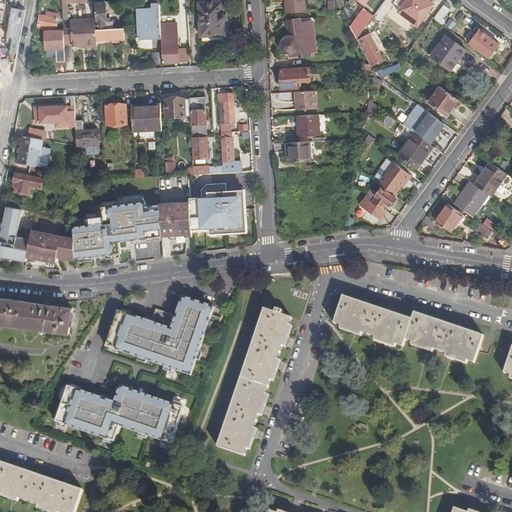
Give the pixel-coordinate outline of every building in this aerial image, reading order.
[(60,0),(62,9),(64,9),(64,3),(85,1),(85,0),(60,0)] [(306,12),(305,0),(284,0),(285,13),(306,12)] [(438,9),(434,0),(427,0),(431,11),(438,9)] [(199,3),(200,35),(200,40),(227,39),(226,1),(199,3)] [(104,3),(95,3),(97,29),(113,28),(112,21),(107,21),(106,4),(104,4),(104,3)] [(356,39),(376,11),(366,4),(349,27),(356,39)] [(440,23),(449,9),(444,5),(434,19),(440,23)] [(160,35),(160,23),(159,10),(139,11),(140,37),(160,35)] [(65,61),(63,32),(55,31),(58,14),(47,14),(46,18),(40,17),(37,29),(45,29),(45,31),(44,31),(45,49),(55,48),(57,62),(65,61)] [(96,45),(95,19),(70,21),(70,26),(63,26),(64,43),(72,43),(72,45),(86,44),(86,46),(96,45)] [(316,52),(312,22),(301,23),(300,19),(287,21),(288,36),(284,37),(281,40),(280,44),(280,48),(282,52),(285,54),(288,55),(298,54),(298,58),(309,57),(309,53),(316,52)] [(160,23),(160,35),(162,62),(178,61),(177,44),(172,44),(172,34),(176,34),(175,22),(160,23)] [(374,32),(357,41),(361,50),(368,63),(369,65),(370,68),(382,61),(379,56),(385,53),(374,32)] [(496,44),(481,33),(471,46),(486,57),(496,44)] [(458,57),(460,58),(466,50),(447,36),(432,56),(449,70),(455,62),(454,62),(458,57)] [(380,77),(401,71),(400,65),(379,71),(380,77)] [(309,68),(280,70),(281,88),(300,87),(299,81),(310,81),(309,68)] [(446,115),(458,99),(440,87),(429,102),(446,115)] [(316,109),(315,90),(295,91),(296,110),(316,109)] [(233,123),(231,91),(217,92),(219,123),(224,123),(224,127),(232,127),(232,123),(233,123)] [(189,115),(187,98),(166,99),(167,117),(189,115)] [(206,135),(205,109),(198,109),(197,98),(189,98),(192,136),(206,135)] [(126,123),(124,104),(105,105),(106,125),(126,123)] [(161,128),(160,106),(131,108),(132,130),(161,128)] [(325,136),(325,131),(324,114),(299,116),(299,129),(298,129),(298,137),(303,137),(317,136),(325,136)] [(430,142),(441,126),(427,116),(416,132),(430,142)] [(69,137),(71,125),(59,122),(57,129),(61,130),(58,141),(65,143),(67,136),(69,137)] [(84,147),(98,146),(96,131),(83,132),(82,122),(74,122),(76,148),(84,147)] [(248,131),(247,124),(246,124),(246,122),(239,123),(239,124),(238,124),(238,132),(248,131)] [(30,137),(43,140),(45,133),(32,131),(30,137)] [(432,146),(415,133),(399,156),(416,169),(432,146)] [(43,140),(30,137),(24,136),(19,162),(48,168),(52,149),(43,147),(45,140),(43,140)] [(207,157),(206,136),(190,137),(192,158),(207,157)] [(222,173),(240,172),(239,162),(231,162),(230,137),(220,138),(222,173)] [(311,162),(310,142),(304,142),(288,143),(290,163),(311,162)] [(98,146),(84,147),(85,156),(98,155),(98,146)] [(174,172),(173,155),(165,155),(166,173),(174,172)] [(376,181),(380,183),(394,194),(404,180),(407,181),(411,175),(391,160),(376,181)] [(476,183),(488,192),(492,195),(508,174),(491,162),(476,183)] [(62,181),(70,183),(72,183),(75,169),(65,166),(62,181)] [(41,188),(43,178),(15,173),(14,182),(16,182),(14,192),(28,194),(30,186),(41,188)] [(472,215),(488,192),(476,183),(472,180),(455,203),(472,215)] [(70,183),(62,181),(63,197),(71,197),(70,183)] [(245,227),(245,210),(239,210),(238,201),(230,201),(230,200),(226,200),(226,196),(228,197),(227,191),(225,191),(225,183),(205,184),(201,190),(201,197),(189,198),(189,203),(191,223),(191,227),(205,227),(205,229),(214,229),(214,234),(236,232),(236,227),(245,227)] [(395,197),(381,187),(377,193),(371,189),(360,204),(379,219),(389,212),(383,209),(387,204),(389,205),(395,197)] [(239,210),(245,210),(244,190),(227,191),(228,197),(226,196),(226,200),(230,200),(230,201),(238,201),(239,210)] [(310,216),(309,193),(299,193),(299,196),(292,196),(292,217),(310,216)] [(143,201),(130,202),(132,238),(161,236),(159,205),(145,206),(144,201),(143,201)] [(101,204),(101,214),(104,256),(120,250),(119,239),(132,238),(130,202),(115,203),(102,204),(101,204)] [(191,223),(189,203),(159,205),(161,236),(176,235),(176,242),(185,242),(184,234),(191,234),(191,227),(191,223)] [(449,229),(461,212),(448,203),(436,220),(449,229)] [(27,260),(31,240),(17,237),(23,209),(8,207),(5,223),(7,223),(5,230),(13,231),(13,236),(3,234),(0,247),(0,261),(26,268),(27,263),(27,260)] [(72,220),(73,234),(75,263),(75,266),(104,256),(101,214),(95,215),(87,217),(72,220)] [(491,229),(480,221),(476,228),(486,236),(491,229)] [(64,256),(63,261),(75,263),(73,234),(34,226),(31,240),(27,260),(57,266),(58,260),(59,255),(64,256)] [(27,263),(49,268),(56,269),(57,266),(27,260),(27,263)] [(108,344),(159,362),(160,359),(166,361),(165,364),(191,373),(215,305),(185,296),(179,315),(158,308),(154,321),(121,309),(108,344)] [(73,310),(0,298),(0,323),(69,334),(73,310)] [(406,342),(413,322),(392,315),(358,304),(343,299),(333,326),(404,349),(406,342)] [(282,339),(288,320),(278,316),(279,313),(273,311),(272,314),(262,311),(216,450),(243,459),(249,439),(261,404),(271,371),(282,339)] [(413,322),(406,342),(476,365),(485,338),(465,332),(430,319),(416,314),(413,322)] [(185,404),(135,386),(134,389),(128,387),(129,384),(122,381),(117,395),(70,381),(57,417),(115,437),(121,421),(172,439),(185,404)] [(0,493),(56,511),(75,511),(83,490),(66,484),(21,468),(0,461),(0,493)]
